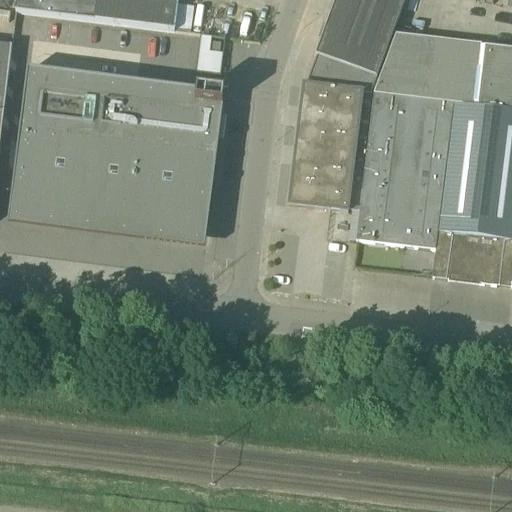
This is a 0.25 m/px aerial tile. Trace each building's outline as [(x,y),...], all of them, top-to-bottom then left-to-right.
[(95,25),(98,0),(17,0),(15,15),(95,25)] [(178,4),(152,0),(98,0),(95,25),(174,35),(178,4)] [(377,81),(397,24),(337,0),(316,58),(317,58),(377,81)] [(336,0),(337,0),(397,24),(405,0),(336,0)] [(453,107),(511,114),(511,52),(485,49),(481,49),(481,48),(396,38),(375,96),(373,96),(372,98),(374,98),(453,107)] [(0,116),(4,117),(12,49),(0,47),(0,116)] [(305,89),(304,89),(362,97),(372,98),(373,96),(372,95),(377,81),(317,58),(305,89)] [(11,198),(209,224),(222,122),(224,98),(198,95),(198,94),(27,72),(11,198)] [(374,98),(372,98),(362,97),(304,89),(289,209),(348,216),(348,214),(359,215),(374,98)] [(356,244),(435,254),(438,233),(453,107),(374,98),(359,215),(356,244)] [(461,285),(511,291),(511,290),(511,114),(453,107),(438,233),(435,254),(432,281),(449,283),(450,278),(462,280),(461,285)]
